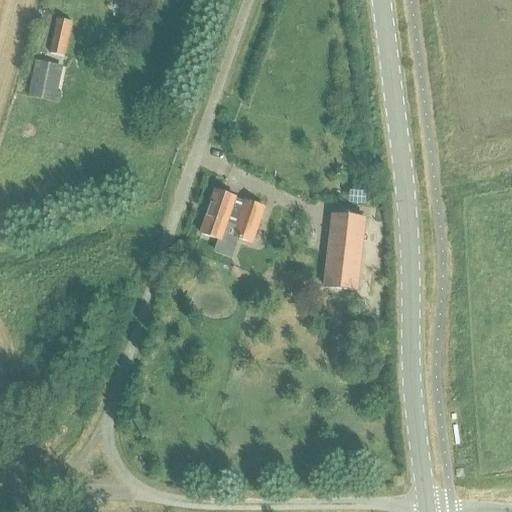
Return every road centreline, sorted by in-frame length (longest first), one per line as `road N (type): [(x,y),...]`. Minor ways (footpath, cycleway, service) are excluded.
road 1 (secondary): [(427,506),(406,202),(381,0)]
road 2 (unclassified): [(102,438),(248,0)]
road 3 (unclassified): [(427,506),(214,504),(135,489)]
road 4 (unclassified): [(135,489),(67,485),(102,438)]
